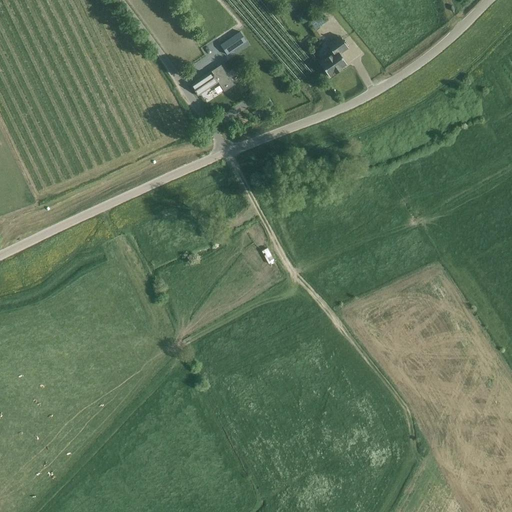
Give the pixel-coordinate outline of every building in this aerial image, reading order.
[(320,15),(310,22),(315,29),(325,23),(320,15)] [(239,31),(220,45),(227,55),(246,41),(239,31)] [(340,53),(349,47),(341,35),(328,44),(334,53),(320,62),(329,76),(335,72),(336,72),(342,68),(341,67),(347,63),(340,53)] [(229,71),(244,61),(240,54),(225,64),(229,71)] [(221,65),(190,85),(197,96),(218,82),(224,92),(234,85),(221,65)] [(253,112),(257,119),(262,116),(258,108),(253,112)]
